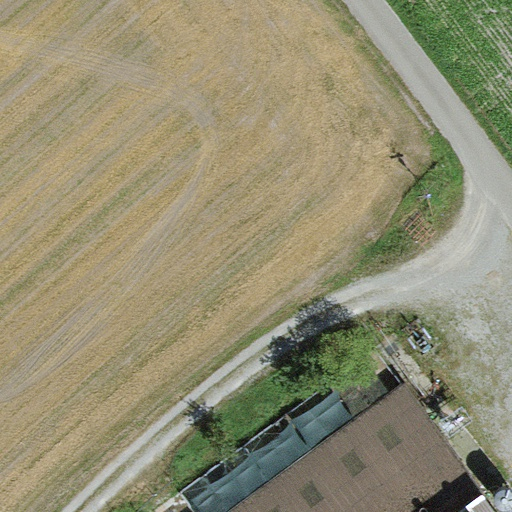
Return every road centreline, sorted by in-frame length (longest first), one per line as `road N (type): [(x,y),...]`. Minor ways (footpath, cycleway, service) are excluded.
road 1 (unknown): [(87,511),(476,164)]
road 2 (track): [(348,0),(476,164)]
